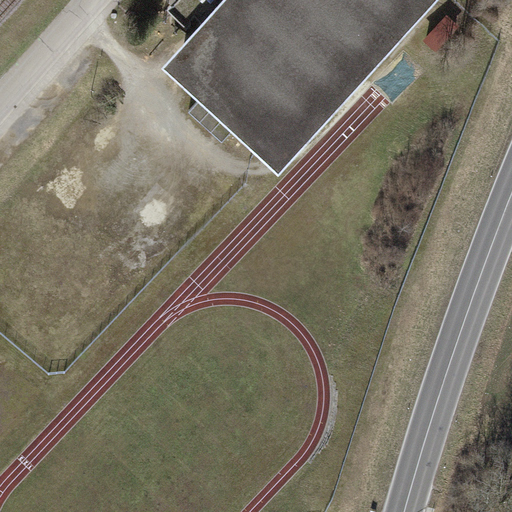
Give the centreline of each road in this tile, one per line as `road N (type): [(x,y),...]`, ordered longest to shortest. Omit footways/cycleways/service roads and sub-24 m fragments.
road 1 (primary): [(511,198),(399,511)]
road 2 (unknown): [(86,9),(279,185)]
road 3 (residential): [(94,0),(0,103)]
